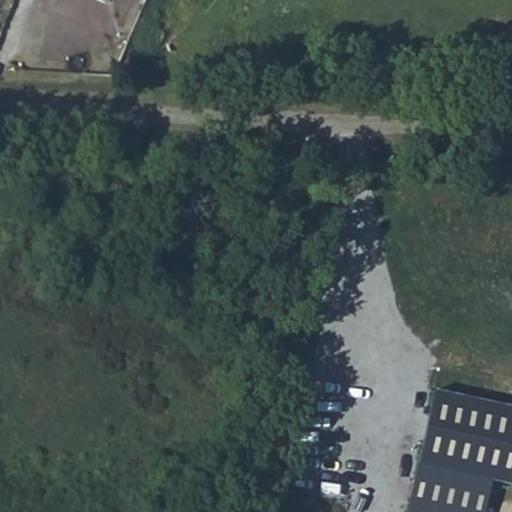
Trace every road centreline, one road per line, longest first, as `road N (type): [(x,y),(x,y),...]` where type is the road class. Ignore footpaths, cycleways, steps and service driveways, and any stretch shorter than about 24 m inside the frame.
road 1 (unclassified): [(0,100),(511,114)]
road 2 (track): [(346,511),(367,380),(345,108)]
